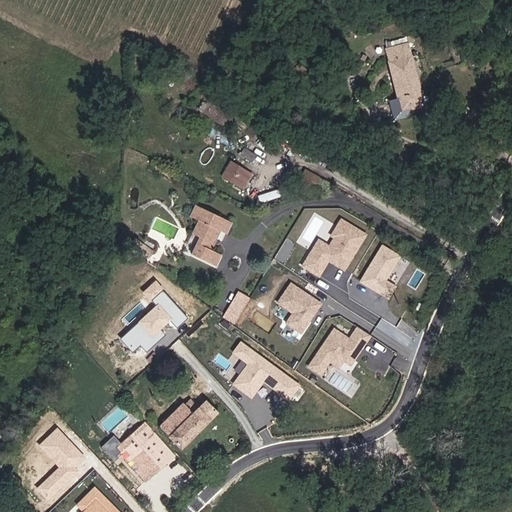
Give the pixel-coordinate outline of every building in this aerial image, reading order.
[(396,95),(387,97),(392,117),(414,111),(412,103),(422,101),(408,44),(385,49),(396,95)] [(313,76),(303,70),(295,81),(305,88),(313,76)] [(240,157),(252,164),(258,154),(246,147),(240,157)] [(252,174),(228,160),(219,175),(244,189),(252,174)] [(306,168),(301,176),(316,184),(320,176),(306,168)] [(261,195),(263,202),(283,196),(281,189),(261,195)] [(210,249),(219,230),(225,233),(230,222),(193,205),(188,216),(197,220),(191,234),(199,237),(191,255),(216,265),(221,254),(210,249)] [(367,233),(341,218),(329,238),(332,239),(329,245),(318,239),(303,266),(321,277),(329,263),(345,272),(367,233)] [(156,256),(138,243),(133,250),(152,263),(156,256)] [(403,257),(382,244),(358,282),(388,300),(397,285),(389,279),(403,257)] [(188,317),(154,283),(144,293),(157,305),(122,340),(133,352),(139,345),(147,353),(166,334),(161,330),(171,321),(177,328),(188,317)] [(322,303),(291,283),(277,305),(292,315),(286,323),(302,334),(322,303)] [(232,323),(248,298),(238,292),(222,317),(232,323)] [(349,337),(334,327),(307,366),(322,376),(330,363),(346,374),(371,336),(356,326),(349,337)] [(302,386),(241,341),(232,354),(247,365),(232,384),(252,398),(264,382),(290,402),(302,386)] [(184,406),(181,403),(157,427),(178,448),(216,414),(204,402),(197,409),(189,401),(184,406)] [(136,472),(146,482),(169,461),(149,439),(155,434),(142,421),(113,447),(136,472)] [(39,445),(60,469),(37,490),(48,501),(79,472),(75,467),(86,457),(58,428),(39,445)] [(121,511),(95,487),(75,507),(81,511),(121,511)]
